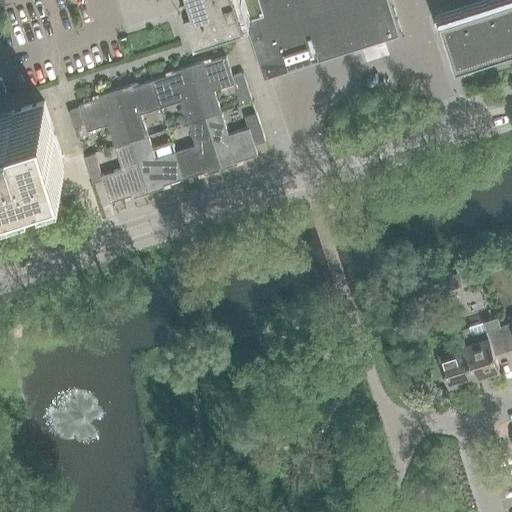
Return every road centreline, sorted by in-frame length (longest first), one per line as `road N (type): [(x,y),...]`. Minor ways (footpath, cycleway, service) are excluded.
road 1 (residential): [(0,280),(511,104)]
road 2 (residential): [(489,511),(468,447),(473,421),(511,408)]
